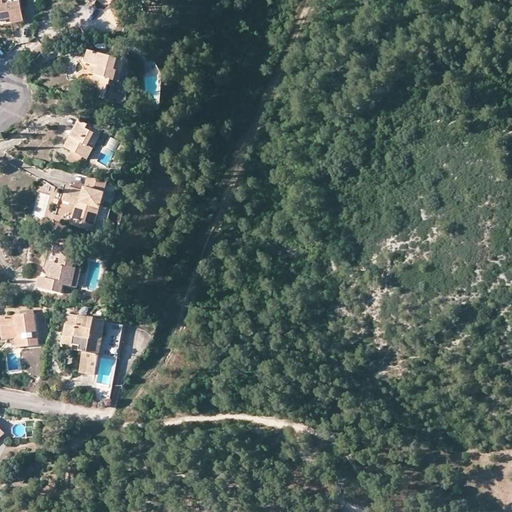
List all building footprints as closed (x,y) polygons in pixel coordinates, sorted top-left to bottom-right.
[(12,14),(15,14),(22,13),(19,0),(0,0),(0,21),(13,19),(12,14)] [(106,18),(116,26),(120,22),(121,23),(126,17),(114,7),(106,18)] [(111,80),(115,81),(117,71),(114,70),(117,58),(89,50),(85,63),(92,65),(100,67),(97,76),(94,75),(89,95),(105,98),(108,85),(110,86),(111,80)] [(117,71),(115,81),(120,82),(126,61),(117,58),(114,70),(117,71)] [(100,67),(92,65),(90,73),(94,75),(97,76),(100,67)] [(73,151),(84,157),(88,159),(103,131),(90,123),(88,125),(80,121),(66,148),(73,151)] [(84,157),(73,151),(68,159),(80,165),(84,157)] [(105,192),(108,182),(88,176),(85,186),(105,192)] [(105,192),(85,186),(83,190),(68,186),(65,197),(80,201),(74,225),(90,230),(94,213),(98,214),(105,192)] [(70,224),(74,225),(80,201),(65,197),(63,201),(75,205),(70,224)] [(90,230),(94,231),(98,214),(94,213),(90,230)] [(72,286),(77,267),(81,251),(55,245),(53,255),(57,258),(56,262),(52,261),(46,269),(52,274),(51,279),(41,277),(38,287),(62,293),(63,284),(72,286)] [(77,267),(72,286),(77,288),(82,269),(77,267)] [(19,334),(21,347),(39,344),(35,314),(2,318),(4,336),(19,334)] [(100,355),(106,322),(106,320),(69,314),(65,333),(81,337),(89,339),(87,352),(84,352),(81,371),(96,374),(100,355)] [(100,355),(118,359),(125,326),(106,322),(100,355)] [(4,336),(4,340),(15,339),(17,347),(21,347),(19,334),(4,336)] [(89,339),(81,337),(79,351),(84,352),(87,352),(89,339)]
